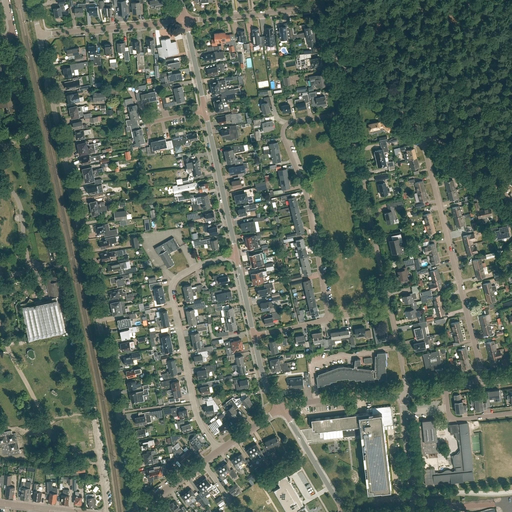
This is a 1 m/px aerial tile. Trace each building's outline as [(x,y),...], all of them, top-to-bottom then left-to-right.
[(60,4),(60,7),(54,8),(54,9),(53,9),(54,12),(55,12),(56,17),(62,15),(62,16),(69,16),(68,11),(65,11),(64,5),(63,3),(65,3),(64,0),(56,0),(58,4),(60,4)] [(86,8),(86,10),(90,10),(90,14),(98,14),(97,6),(95,7),(95,3),(89,3),(89,0),(85,0),(86,3),(86,8)] [(119,0),(113,0),(114,6),(117,6),(118,15),(126,14),(125,10),(126,10),(126,6),(125,6),(125,1),(120,1),(119,1),(119,0)] [(133,14),(140,13),(139,3),(143,3),(143,0),(135,0),(136,2),(132,3),(133,14)] [(151,7),(152,7),(152,8),(152,9),(160,7),(160,6),(160,5),(163,4),(161,0),(150,0),(151,7)] [(104,5),(104,1),(99,1),(100,8),(104,8),(105,13),(104,13),(104,15),(105,15),(105,16),(111,16),(111,7),(112,7),(112,4),(107,4),(107,5),(104,5)] [(83,8),(86,8),(86,3),(78,4),(78,5),(75,5),(76,15),(83,15),(83,8)] [(291,40),(307,37),(314,35),(312,27),(310,27),(310,24),(306,25),(307,28),(305,28),(306,32),(296,34),(293,34),(293,28),(289,28),(291,40)] [(291,40),(289,28),(286,28),(286,26),(279,27),(280,35),(280,37),(281,40),(287,39),(287,41),(291,41),(291,40)] [(273,28),(266,28),(266,33),(266,35),(267,35),(267,36),(265,36),(265,37),(263,37),(263,36),(262,36),(263,46),(276,45),(275,35),(273,35),(273,34),(273,28)] [(259,44),(259,46),(263,46),(262,36),(260,37),(259,29),(252,30),(253,30),(253,35),(252,35),(253,44),(253,45),(259,44)] [(242,31),(238,31),(238,34),(238,35),(239,41),(245,41),(245,42),(246,42),(246,37),(245,37),(244,31),(242,31)] [(220,37),(221,41),(226,41),(225,42),(227,43),(230,43),(230,46),(228,46),(229,52),(237,50),(236,47),(235,40),(231,40),(230,35),(226,35),(225,32),(221,33),(221,37),(220,37)] [(217,41),(221,41),(220,37),(221,37),(221,33),(214,33),(215,39),(212,40),(212,45),(217,45),(217,41)] [(314,35),(307,37),(309,46),(310,46),(311,49),(315,48),(314,45),(316,45),(315,39),(314,35)] [(171,42),(170,38),(161,40),(163,47),(158,48),(160,59),(165,58),(165,56),(179,53),(176,41),(171,42)] [(151,40),(151,39),(147,40),(147,44),(147,47),(143,47),(144,52),(148,52),(148,48),(151,48),(151,53),(155,52),(154,40),(151,40)] [(130,53),(137,52),(137,53),(138,60),(137,60),(138,69),(142,69),(143,72),(145,71),(145,69),(144,55),(140,55),(140,52),(140,47),(140,42),(139,42),(138,41),(135,41),(135,40),(134,40),(133,41),(132,41),(133,46),(129,46),(130,53)] [(125,52),(124,42),(124,41),(120,41),(120,42),(117,43),(118,45),(117,45),(117,49),(118,48),(118,53),(122,53),(122,52),(124,53),(125,60),(129,60),(129,58),(129,52),(125,52)] [(110,45),(110,43),(105,44),(104,44),(104,45),(104,46),(104,47),(105,47),(106,55),(109,55),(110,55),(110,56),(112,56),(112,55),(113,55),(112,45),(110,45)] [(94,64),(101,64),(101,59),(100,53),(97,54),(97,45),(89,46),(90,57),(93,56),(94,64)] [(78,47),(78,46),(76,47),(76,48),(67,50),(67,51),(66,51),(67,54),(68,54),(69,59),(75,57),(76,61),(84,59),(83,55),(81,56),(79,47),(78,47)] [(214,53),(204,55),(206,61),(216,59),(224,57),(222,51),(217,52),(217,51),(214,52),(214,53)] [(311,54),(304,54),(300,55),(300,58),(296,58),(298,65),(307,63),(308,66),(312,65),(312,67),(322,65),(321,61),(320,61),(319,58),(311,59),(311,58),(311,54)] [(175,62),(174,58),(165,60),(166,66),(171,65),(172,68),(180,67),(179,61),(175,62)] [(83,62),(76,63),(77,66),(71,67),(70,66),(64,68),(65,77),(75,75),(74,69),(84,68),(83,66),(88,66),(87,61),(83,62)] [(223,66),(223,63),(216,64),(217,67),(207,69),(209,76),(212,75),(213,76),(219,75),(218,73),(224,72),(223,70),(225,69),(224,66),(223,66)] [(167,72),(160,74),(160,77),(167,76),(168,82),(173,81),(173,80),(182,78),(181,72),(173,74),(172,71),(167,72)] [(323,76),(322,74),(315,76),(311,77),(312,80),(315,80),(314,79),(315,79),(317,87),(325,86),(324,81),(325,81),(325,80),(326,79),(326,76),(324,76),(324,75),(323,76)] [(79,84),(78,77),(78,76),(72,78),(73,80),(65,82),(66,86),(65,86),(66,89),(74,88),(74,87),(78,86),(78,84),(79,84)] [(224,86),(226,86),(225,81),(224,82),(224,80),(218,81),(214,82),(210,83),(212,89),(224,86)] [(176,95),(183,93),(182,86),(180,87),(179,84),(171,86),(172,89),(174,89),(176,95)] [(224,86),(212,89),(213,94),(217,93),(217,94),(221,93),(226,91),(226,89),(227,88),(226,86),(224,86)] [(150,100),(157,99),(156,97),(162,96),(160,90),(160,88),(154,89),(154,91),(148,93),(150,100)] [(106,100),(105,91),(94,92),(95,101),(106,100)] [(73,94),(67,95),(69,102),(74,101),(74,102),(80,101),(78,92),(73,94)] [(150,100),(148,93),(142,94),(142,92),(135,93),(137,101),(142,100),(143,102),(150,100)] [(10,100),(9,93),(0,94),(0,106),(8,105),(9,111),(16,110),(14,100),(10,100)] [(183,103),(183,101),(185,100),(185,99),(186,99),(185,96),(184,96),(183,93),(176,95),(177,101),(175,101),(168,102),(168,104),(167,104),(168,107),(183,103)] [(295,99),(295,101),(295,105),(297,105),(298,110),(306,108),(305,103),(309,102),(308,94),(302,95),(302,97),(295,99)] [(317,98),(316,95),(311,96),(312,101),(316,101),(317,104),(317,106),(322,105),(326,104),(325,96),(317,98)] [(215,106),(224,104),(223,102),(228,101),(227,97),(222,99),(222,98),(214,100),(215,106)] [(264,114),(268,113),(268,112),(270,111),(268,105),(272,104),(270,97),(264,98),(265,103),(261,104),(264,114)] [(130,113),(138,111),(136,104),(134,105),(132,98),(125,99),(126,108),(129,107),(130,113)] [(291,111),(290,106),(293,105),(292,98),(287,99),(288,104),(281,106),(282,107),(281,107),(281,110),(282,110),(283,113),(291,111)] [(127,126),(138,124),(137,119),(139,118),(138,111),(130,113),(131,119),(126,120),(127,126)] [(238,122),(236,114),(230,114),(230,113),(225,114),(226,116),(225,116),(218,118),(219,122),(220,122),(220,124),(227,122),(227,121),(232,120),(232,124),(238,122)] [(260,124),(260,125),(263,124),(264,131),(268,130),(268,129),(273,128),(272,121),(265,122),(264,118),(259,119),(253,120),(254,125),(260,124)] [(381,125),(380,122),(369,124),(370,130),(371,130),(373,134),(376,132),(375,129),(383,127),(383,128),(388,132),(392,127),(390,125),(388,127),(384,124),(381,125)] [(135,137),(143,135),(141,128),(139,129),(138,124),(127,126),(130,126),(132,131),(134,131),(135,137)] [(223,133),(222,133),(223,137),(226,136),(227,139),(236,137),(235,133),(237,132),(236,125),(231,126),(230,126),(230,128),(226,129),(226,130),(222,131),(223,133)] [(91,133),(90,129),(84,130),(80,131),(75,132),(77,139),(85,137),(84,134),(91,133)] [(198,139),(197,133),(192,134),(192,133),(190,133),(189,134),(189,135),(189,134),(188,134),(173,137),(176,152),(182,151),(181,142),(185,142),(185,144),(187,145),(190,145),(191,143),(190,141),(190,140),(198,139)] [(143,135),(135,137),(136,143),(134,143),(135,147),(143,145),(142,143),(144,142),(143,135)] [(338,205),(346,203),(343,189),(345,188),(335,135),(326,137),(332,170),(323,171),(324,176),(331,174),(331,177),(313,180),(315,192),(333,188),(334,194),(333,194),(334,202),(335,201),(336,203),(338,203),(338,205)] [(158,140),(160,148),(166,147),(167,149),(173,148),(172,140),(166,141),(165,139),(158,140)] [(154,149),(160,148),(158,140),(152,142),(152,144),(150,145),(150,146),(147,147),(149,154),(155,153),(154,149)] [(79,149),(94,146),(98,145),(97,143),(89,145),(88,141),(85,142),(78,144),(79,149)] [(271,153),(279,152),(277,142),(270,144),(271,149),(263,150),(264,154),(271,153)] [(380,158),(384,157),(383,152),(388,151),(387,147),(386,142),(381,143),(382,150),(375,151),(375,154),(374,154),(375,158),(376,158),(376,159),(380,158)] [(226,157),(235,155),(234,153),(241,151),(241,149),(244,148),(243,145),(233,146),(234,150),(232,150),(232,149),(225,150),(226,157)] [(94,146),(79,149),(80,155),(87,153),(87,154),(91,154),(90,151),(88,152),(88,150),(95,149),(94,146)] [(407,152),(403,153),(405,161),(409,160),(417,158),(414,148),(407,150),(407,152)] [(175,153),(177,164),(183,163),(181,152),(175,153)] [(279,152),(271,153),(273,162),(281,161),(279,152)] [(97,160),(96,155),(91,157),(90,156),(81,158),(82,164),(86,163),(87,164),(91,163),(91,161),(97,160)] [(226,157),(228,163),(235,162),(235,165),(243,163),(242,159),(238,160),(237,157),(235,158),(235,155),(226,157)] [(187,168),(199,165),(198,158),(189,160),(188,157),(184,157),(186,163),(187,168)] [(377,159),(377,162),(378,166),(386,165),(386,167),(389,166),(389,167),(388,167),(389,170),(395,169),(394,166),(393,162),(385,162),(384,157),(380,158),(376,159),(377,159)] [(417,158),(409,160),(412,169),(419,167),(417,158)] [(248,168),(247,162),(244,163),(243,163),(235,165),(236,166),(229,168),(230,174),(245,171),(245,168),(248,168)] [(194,176),(197,175),(198,176),(200,176),(200,175),(201,174),(199,165),(187,168),(185,168),(185,172),(191,175),(191,172),(193,172),(194,176)] [(83,169),(84,175),(99,172),(98,169),(92,170),(92,167),(83,169)] [(280,180),(288,178),(286,169),(279,170),(280,180)] [(99,175),(99,172),(84,175),(86,182),(94,180),(94,177),(99,175)] [(235,189),(238,187),(238,186),(242,186),(240,177),(234,178),(234,180),(232,181),(233,187),(234,187),(235,189)] [(288,178),(280,180),(282,189),(290,188),(288,178)] [(467,185),(467,186),(468,186),(472,189),(476,185),(469,179),(467,185)] [(448,191),(455,189),(453,180),(445,182),(448,191)] [(257,191),(267,188),(265,181),(255,183),(257,191)] [(387,194),(387,193),(390,192),(389,188),(386,188),(385,183),(383,183),(383,181),(379,182),(380,184),(379,184),(381,195),(387,194)] [(417,192),(425,190),(422,181),(415,183),(417,192)] [(198,184),(197,182),(182,185),(177,186),(177,185),(172,186),(175,197),(184,195),(183,191),(187,190),(195,188),(197,188),(198,191),(200,191),(209,189),(207,183),(202,184),(199,184),(199,183),(198,184)] [(102,188),(101,185),(97,186),(97,185),(88,187),(88,190),(89,194),(98,192),(98,189),(102,188)] [(247,201),(247,200),(248,200),(247,196),(253,195),(252,188),(244,189),(245,193),(235,195),(236,202),(244,201),(244,202),(247,201)] [(455,189),(448,191),(450,200),(457,198),(455,189)] [(425,190),(417,192),(420,201),(427,200),(425,190)] [(194,204),(209,201),(208,194),(198,196),(199,200),(194,201),(194,204)] [(291,207),(298,205),(296,197),(291,198),(290,194),(281,196),(282,201),(289,199),(289,200),(289,204),(290,204),(291,207)] [(324,196),(330,232),(339,230),(338,224),(342,223),(344,231),(351,229),(346,205),(339,206),(341,217),(336,218),(332,195),(324,196)] [(209,201),(194,204),(195,207),(197,206),(197,210),(210,207),(209,201)] [(389,212),(385,212),(387,223),(393,222),(392,216),(394,216),(393,208),(403,205),(402,201),(387,205),(389,212)] [(479,211),(478,208),(479,208),(477,202),(473,203),(475,209),(476,215),(478,214),(479,219),(481,218),(483,224),(488,222),(486,217),(492,215),(490,208),(479,211)] [(244,216),(243,214),(247,214),(246,212),(257,209),(256,203),(249,204),(244,205),(244,208),(238,209),(239,215),(240,217),(244,216)] [(110,205),(105,206),(91,209),(93,215),(99,214),(102,214),(101,211),(107,210),(111,209),(110,205)] [(293,216),(300,214),(298,205),(291,207),(292,210),(291,210),(292,214),(293,214),(293,216)] [(454,217),(462,215),(461,214),(459,206),(452,208),(454,217)] [(115,221),(127,219),(126,210),(114,212),(115,221)] [(215,218),(214,212),(200,215),(201,219),(206,217),(207,220),(215,218)] [(426,224),(433,223),(431,213),(423,215),(426,224)] [(295,224),(302,223),(300,214),(293,216),(293,218),(293,222),(294,221),(295,224)] [(462,215),(454,217),(457,227),(464,225),(462,216),(462,215)] [(495,231),(497,239),(502,238),(510,236),(508,228),(509,226),(511,227),(511,225),(511,218),(508,225),(499,227),(500,230),(495,231)] [(241,223),(241,226),(241,229),(242,229),(242,230),(250,228),(250,232),(256,230),(254,221),(249,222),(241,223)] [(302,223),(295,224),(296,227),(295,228),(296,232),(297,231),(297,233),(304,232),(302,223)] [(433,223),(426,224),(426,226),(428,234),(435,232),(433,223)] [(104,233),(105,236),(118,234),(117,229),(110,230),(111,231),(110,231),(108,224),(105,225),(96,226),(96,229),(97,233),(97,232),(98,234),(104,233)] [(211,228),(211,225),(204,226),(205,232),(209,231),(210,234),(218,233),(217,227),(211,228)] [(55,259),(49,230),(40,232),(35,233),(35,235),(36,237),(41,262),(46,261),(55,259)] [(465,246),(473,244),(472,240),(475,239),(474,234),(470,235),(470,234),(463,236),(465,246)] [(245,243),(254,241),(254,240),(257,239),(256,235),(246,237),(246,240),(245,240),(245,241),(245,243)] [(109,247),(110,246),(112,246),(112,243),(117,242),(115,236),(113,237),(108,238),(105,238),(106,241),(100,242),(101,245),(100,246),(99,246),(99,247),(100,247),(100,248),(101,248),(106,247),(108,247),(109,247)] [(174,251),(180,247),(174,237),(155,248),(159,256),(161,255),(168,268),(174,264),(169,253),(174,250),(174,251)] [(213,249),(218,248),(217,239),(212,240),(211,238),(200,240),(200,239),(194,240),(195,247),(199,247),(198,245),(207,243),(208,247),(212,246),(213,249)] [(298,249),(305,247),(303,238),(296,240),(297,242),(294,242),(295,246),(297,246),(298,249)] [(393,253),(401,251),(399,239),(390,241),(393,253)] [(245,243),(246,246),(247,247),(248,246),(248,249),(258,247),(257,241),(254,241),(245,243)] [(429,255),(437,253),(434,243),(429,245),(427,245),(428,247),(424,248),(425,254),(429,253),(429,255)] [(473,244),(465,246),(468,255),(475,253),(477,252),(476,247),(474,247),(473,244)] [(300,257),(307,256),(305,247),(298,249),(299,251),(298,252),(299,256),(300,255),(300,257)] [(115,255),(114,251),(109,252),(106,253),(102,254),(102,256),(101,256),(102,260),(106,260),(107,260),(111,259),(110,256),(115,255)] [(251,261),(263,258),(262,252),(250,255),(251,261)] [(437,253),(429,255),(430,256),(432,264),(439,262),(437,253)] [(302,266),(309,264),(307,256),(300,257),(301,259),(300,259),(301,263),(302,266)] [(264,263),(263,258),(251,261),(252,267),(263,264),(264,264),(264,263)] [(475,270),(483,268),(480,258),(473,260),(475,270)] [(149,259),(144,262),(147,268),(152,265),(149,259)] [(409,277),(407,268),(407,266),(414,265),(413,259),(404,261),(406,267),(404,268),(404,270),(398,271),(399,276),(398,276),(398,279),(399,279),(400,281),(401,282),(402,282),(410,280),(409,277)] [(109,273),(113,272),(113,270),(121,268),(125,267),(124,262),(120,263),(108,266),(109,273)] [(309,264),(302,266),(303,269),(302,269),(303,273),(304,273),(304,275),(311,273),(309,264)] [(61,284),(58,269),(58,268),(57,268),(57,267),(56,267),(47,269),(48,273),(45,274),(46,282),(47,284),(49,293),(50,299),(52,298),(52,300),(50,301),(49,301),(46,302),(40,303),(39,303),(35,304),(35,303),(35,302),(34,301),(30,298),(28,301),(21,303),(29,340),(65,332),(67,338),(71,337),(71,334),(72,333),(67,310),(66,307),(61,284),(61,283),(61,284)] [(483,268),(475,270),(478,279),(485,277),(483,268)] [(432,281),(440,279),(437,269),(430,271),(432,281)] [(128,278),(128,277),(132,276),(132,273),(129,274),(127,274),(116,276),(110,277),(112,283),(117,282),(118,285),(125,284),(123,279),(128,278)] [(219,278),(218,274),(213,276),(214,279),(215,279),(217,287),(221,286),(220,284),(224,283),(225,284),(228,283),(228,282),(229,282),(228,276),(219,278)] [(440,279),(432,281),(435,290),(442,288),(440,279)] [(305,290),(312,288),(310,280),(303,281),(304,283),(303,283),(304,287),(305,287),(305,290)] [(149,284),(150,290),(154,289),(156,295),(158,295),(164,294),(162,286),(161,287),(160,282),(149,284)] [(259,295),(268,294),(271,293),(270,289),(270,287),(273,287),(272,282),(264,284),(264,287),(265,288),(258,290),(259,295)] [(483,284),(485,293),(494,291),(497,290),(495,285),(491,286),(490,282),(483,284)] [(192,292),(196,292),(203,290),(201,284),(196,286),(196,288),(192,289),(191,285),(183,286),(185,294),(192,292)] [(407,288),(409,287),(408,284),(399,286),(401,294),(408,293),(407,288)] [(411,306),(416,305),(416,301),(414,302),(413,299),(416,298),(415,293),(419,292),(418,285),(411,286),(413,293),(409,294),(409,295),(403,296),(405,303),(410,302),(411,306)] [(126,298),(132,297),(137,296),(136,292),(126,294),(126,291),(123,292),(122,288),(118,289),(115,290),(110,292),(110,295),(110,298),(111,298),(125,295),(126,298)] [(307,299),(314,297),(312,288),(305,290),(306,293),(305,293),(306,297),(307,297),(307,299)] [(222,293),(221,290),(211,292),(212,295),(216,294),(217,301),(222,300),(222,299),(232,297),(231,291),(222,293)] [(494,291),(485,293),(488,303),(495,301),(493,292),(494,292),(494,291)] [(192,292),(185,294),(186,301),(194,299),(193,295),(196,295),(196,292),(192,292)] [(158,295),(156,295),(157,305),(163,303),(163,302),(165,301),(164,294),(158,295)] [(435,306),(442,305),(440,295),(432,297),(435,306)] [(309,307),(316,306),(314,297),(307,299),(308,301),(307,301),(308,305),(309,305),(309,307)] [(113,309),(125,306),(124,300),(111,303),(113,309)] [(272,305),(271,301),(268,302),(260,303),(262,310),(269,308),(270,312),(278,310),(277,306),(274,307),(274,305),(272,305)] [(416,305),(411,306),(412,309),(406,311),(408,318),(414,317),(421,316),(419,310),(416,311),(415,308),(417,308),(416,305)] [(442,305),(435,306),(437,316),(445,314),(442,305)] [(125,306),(113,309),(114,314),(126,312),(125,306)] [(316,306),(309,307),(310,311),(306,311),(307,315),(311,314),(311,317),(318,315),(316,306)] [(226,316),(234,314),(233,310),(232,307),(225,309),(226,316)] [(188,317),(195,316),(193,309),(186,310),(188,317)] [(156,320),(168,318),(167,311),(160,312),(161,317),(159,318),(159,317),(156,317),(156,320)] [(266,325),(274,323),(273,320),(280,318),(279,311),(272,312),(273,316),(270,317),(264,319),(266,325)] [(118,326),(119,326),(120,327),(128,325),(132,325),(131,319),(137,318),(136,313),(126,315),(127,318),(118,320),(119,323),(118,323),(118,326)] [(225,323),(235,321),(235,319),(235,318),(234,314),(226,316),(227,319),(224,320),(225,323)] [(479,316),(482,326),(489,324),(489,321),(491,321),(490,314),(479,316)] [(195,316),(188,317),(189,325),(196,323),(195,316)] [(170,325),(168,318),(156,320),(157,323),(160,323),(160,322),(162,321),(163,326),(170,325)] [(237,328),(235,321),(225,323),(224,323),(225,331),(237,328)] [(414,328),(416,339),(421,338),(424,337),(427,336),(425,327),(427,326),(426,321),(418,323),(419,327),(414,328)] [(452,333),(461,331),(458,322),(451,323),(453,332),(452,332),(452,333)] [(489,324),(482,326),(484,335),(492,333),(489,325),(489,324)] [(381,343),(380,341),(387,339),(385,332),(378,333),(376,325),(372,326),(375,344),(381,343)] [(137,331),(136,326),(129,327),(129,330),(128,330),(121,331),(122,339),(130,337),(129,333),(137,331)] [(364,331),(364,327),(354,329),(356,336),(364,335),(365,338),(371,337),(370,330),(364,331)] [(339,331),(340,338),(341,340),(348,338),(349,340),(350,340),(351,345),(355,344),(352,335),(349,335),(348,329),(339,331)] [(335,341),(341,340),(340,338),(339,331),(330,333),(331,338),(327,339),(328,345),(335,344),(335,341)] [(461,331),(452,333),(452,334),(454,334),(456,342),(463,340),(461,331)] [(193,341),(200,340),(198,332),(191,334),(190,334),(190,338),(192,338),(193,341)] [(328,345),(327,339),(325,339),(325,338),(322,339),(322,338),(321,332),(312,334),(313,343),(320,342),(321,347),(326,346),(328,345)] [(163,344),(171,343),(170,335),(162,337),(163,344)] [(305,342),(304,335),(295,336),(297,343),(302,342),(303,347),(309,346),(308,341),(305,342)] [(421,338),(422,342),(414,344),(416,351),(426,348),(425,344),(429,344),(428,339),(434,338),(434,335),(427,336),(424,337),(421,338)] [(282,346),(289,344),(288,338),(273,340),(274,341),(269,342),(272,353),(278,352),(277,346),(282,345),(282,346)] [(201,339),(200,340),(193,341),(194,348),(201,347),(201,348),(204,348),(202,339),(201,339)] [(241,339),(233,341),(233,339),(230,339),(230,341),(224,342),(225,348),(229,347),(242,344),(241,339)] [(131,350),(130,347),(135,346),(134,341),(121,344),(121,345),(120,346),(121,347),(121,348),(122,351),(128,350),(131,350)] [(489,352),(496,350),(496,349),(493,341),(486,343),(489,352)] [(171,343),(163,344),(164,348),(162,348),(163,354),(165,353),(165,352),(173,350),(171,343)] [(227,356),(234,354),(234,351),(243,349),(242,344),(229,347),(230,353),(227,353),(227,356)] [(460,359),(467,357),(465,348),(458,350),(460,359)] [(207,350),(201,351),(202,354),(194,356),(196,363),(206,361),(205,357),(208,356),(207,350)] [(496,350),(489,352),(491,361),(498,360),(498,358),(501,358),(500,351),(496,351),(496,350)] [(435,369),(436,371),(442,370),(438,351),(423,354),(425,363),(427,370),(435,369)] [(140,352),(132,354),(132,355),(130,356),(124,358),(125,361),(124,362),(124,364),(125,364),(125,365),(130,364),(131,364),(133,364),(133,363),(134,363),(133,359),(142,357),(140,352)] [(338,367),(323,372),(318,374),(319,376),(316,376),(318,386),(324,385),(324,384),(330,383),(330,382),(336,381),(336,379),(348,378),(349,379),(355,379),(355,380),(361,379),(361,381),(368,380),(368,382),(374,381),(374,378),(376,378),(378,378),(378,380),(387,379),(385,366),(386,366),(386,359),(386,352),(377,353),(377,356),(375,356),(375,369),(373,370),(364,369),(363,368),(358,368),(357,368),(357,365),(361,364),(360,359),(355,360),(355,362),(354,365),(354,367),(344,366),(338,367)] [(236,364),(244,363),(243,355),(236,357),(235,357),(234,354),(227,356),(229,356),(229,360),(235,359),(236,364)] [(275,365),(284,363),(283,357),(278,358),(270,360),(272,366),(275,365)] [(467,357),(460,359),(460,360),(463,369),(470,367),(467,357)] [(169,368),(176,366),(174,359),(167,361),(167,358),(161,359),(162,364),(168,363),(169,368)] [(244,363),(236,364),(238,373),(239,373),(246,372),(244,363)] [(275,365),(272,366),(273,371),(280,369),(280,370),(283,369),(284,372),(290,371),(289,368),(288,368),(287,363),(284,363),(275,365)] [(199,378),(207,376),(210,376),(209,373),(210,372),(210,371),(214,370),(213,364),(207,366),(207,369),(197,371),(199,378)] [(176,366),(169,368),(170,371),(167,371),(167,373),(164,373),(165,379),(174,377),(173,374),(177,373),(176,366)] [(128,377),(136,376),(135,373),(141,372),(141,368),(131,370),(126,371),(127,374),(126,374),(127,377),(128,377)] [(309,375),(308,374),(305,374),(306,379),(303,380),(302,377),(289,379),(290,384),(290,385),(291,384),(293,384),(294,389),(304,388),(303,385),(310,384),(309,375)] [(240,381),(239,378),(234,379),(235,384),(236,384),(237,390),(242,389),(242,387),(249,386),(247,379),(240,381)] [(136,382),(136,380),(128,382),(129,389),(136,387),(136,386),(141,385),(140,382),(136,382)] [(179,381),(172,382),(171,380),(161,382),(162,386),(172,384),(173,389),(173,390),(180,388),(179,381)] [(202,394),(210,392),(209,387),(214,386),(213,384),(219,383),(219,380),(213,380),(207,382),(208,386),(200,387),(202,394)] [(173,389),(167,390),(168,394),(173,393),(174,397),(175,398),(169,399),(170,402),(175,401),(179,401),(179,396),(182,395),(180,388),(173,390),(173,389)] [(500,401),(499,390),(484,391),(485,398),(488,397),(489,398),(494,398),(495,402),(500,401)] [(141,400),(140,394),(140,391),(136,392),(130,393),(132,402),(141,400)] [(460,401),(459,394),(454,395),(456,413),(467,412),(466,405),(463,406),(462,401),(460,401)] [(206,406),(204,406),(205,409),(205,410),(206,414),(214,412),(214,410),(218,409),(216,404),(213,399),(211,396),(208,397),(209,400),(208,400),(209,404),(209,405),(206,406)] [(235,399),(233,400),(237,406),(243,402),(244,404),(244,405),(244,406),(245,407),(246,408),(247,407),(250,405),(251,405),(252,404),(252,403),(247,396),(244,399),(242,397),(235,399)] [(232,419),(239,414),(234,408),(237,406),(233,400),(232,399),(226,403),(228,405),(224,407),(226,411),(232,419)] [(482,403),(482,399),(471,400),(471,405),(475,405),(476,411),(487,409),(486,403),(482,403)] [(393,425),(391,406),(372,408),(372,413),(369,413),(369,412),(311,419),(312,429),(315,429),(316,431),(320,431),(320,436),(323,436),(324,439),(343,437),(343,436),(359,434),(358,426),(361,426),(362,438),(363,448),(366,448),(366,450),(365,451),(369,489),(373,489),(373,491),(379,491),(381,490),(381,491),(391,490),(384,432),(382,432),(382,429),(384,429),(384,426),(393,425)] [(180,418),(188,417),(187,410),(177,412),(177,409),(176,409),(176,407),(163,409),(164,416),(168,415),(167,414),(172,413),(173,416),(179,415),(180,418)] [(144,423),(152,422),(150,415),(152,415),(156,415),(157,418),(162,417),(161,410),(150,411),(142,413),(143,416),(135,418),(137,425),(140,424),(141,427),(144,427),(144,423)] [(66,421),(68,427),(90,422),(88,416),(66,421)] [(426,455),(425,453),(437,452),(436,441),(437,441),(435,419),(422,421),(423,426),(419,426),(422,454),(422,456),(426,455)] [(220,426),(216,420),(209,425),(215,434),(221,430),(222,433),(230,428),(226,422),(220,426)] [(182,421),(177,423),(178,429),(182,428),(184,432),(188,431),(188,432),(191,431),(191,430),(192,429),(192,428),(191,426),(190,423),(185,425),(184,421),(182,421)] [(449,425),(450,429),(450,433),(455,433),(455,434),(455,435),(455,436),(456,436),(456,437),(455,437),(456,439),(457,439),(458,443),(458,444),(459,444),(459,445),(459,446),(459,447),(459,448),(460,448),(460,449),(460,450),(460,451),(459,451),(459,452),(458,454),(457,454),(456,454),(455,454),(454,454),(454,455),(451,456),(453,460),(453,461),(453,463),(453,464),(454,465),(454,467),(455,468),(455,469),(455,470),(454,470),(454,471),(453,471),(452,471),(451,471),(451,470),(450,470),(449,470),(448,470),(447,470),(446,470),(445,470),(444,471),(443,471),(442,472),(441,472),(440,472),(439,472),(438,472),(438,473),(436,473),(435,473),(435,468),(433,468),(424,469),(425,485),(434,484),(473,480),(469,433),(469,431),(468,423),(459,424),(458,424),(449,425)] [(4,432),(3,427),(0,427),(0,461),(1,461),(0,458),(0,454),(3,454),(3,455),(8,454),(9,455),(20,453),(18,442),(16,433),(12,434),(11,430),(4,432)] [(145,429),(136,431),(137,434),(136,434),(136,436),(137,436),(137,437),(143,436),(143,437),(147,436),(146,431),(147,431),(147,429),(145,429)] [(80,442),(79,430),(70,430),(70,443),(80,442)] [(195,436),(189,441),(190,447),(190,449),(192,451),(195,448),(196,450),(202,445),(200,442),(198,440),(195,436)] [(271,439),(273,445),(277,444),(278,447),(282,445),(278,438),(277,439),(276,437),(271,439)] [(154,443),(153,439),(149,440),(146,440),(146,441),(141,442),(142,449),(150,447),(150,444),(154,443)] [(273,445),(271,439),(265,442),(266,445),(264,446),(268,454),(276,450),(273,445)] [(256,444),(251,447),(259,460),(264,457),(265,458),(268,456),(263,449),(261,451),(256,444)] [(177,448),(176,449),(175,447),(173,449),(174,456),(177,459),(179,457),(182,461),(189,456),(191,454),(192,453),(188,449),(188,450),(187,449),(185,451),(185,452),(183,449),(182,450),(179,446),(177,448)] [(246,450),(251,457),(253,461),(255,460),(256,461),(258,459),(259,460),(251,447),(246,450)] [(144,458),(152,457),(152,454),(156,454),(156,450),(155,451),(154,450),(151,451),(147,451),(147,453),(143,454),(144,458)] [(236,457),(241,464),(244,463),(243,462),(246,461),(241,454),(236,457)] [(243,467),(241,464),(236,457),(231,460),(238,471),(243,467)] [(78,465),(78,462),(75,462),(76,466),(77,470),(72,470),(73,475),(82,474),(82,471),(85,470),(85,464),(78,465)] [(226,474),(229,473),(232,478),(237,475),(233,469),(231,470),(226,463),(221,466),(226,474)] [(159,478),(163,477),(163,475),(167,474),(165,465),(149,468),(150,470),(147,470),(148,474),(147,474),(148,480),(150,481),(154,480),(154,479),(159,478)] [(227,476),(226,474),(221,466),(216,470),(221,477),(220,477),(223,481),(221,482),(223,485),(225,484),(223,480),(225,478),(227,476)] [(280,486),(274,490),(286,511),(306,511),(307,510),(304,506),(305,505),(305,504),(302,506),(300,502),(302,501),(290,481),(291,480),(290,479),(289,480),(286,475),(277,480),(280,486)] [(208,491),(212,488),(214,490),(215,490),(217,488),(214,484),(213,485),(211,483),(211,484),(206,478),(204,479),(203,479),(200,481),(208,491)] [(248,485),(249,487),(260,481),(258,478),(248,485)] [(49,501),(52,502),(54,503),(55,502),(56,502),(57,493),(57,487),(53,487),(52,481),(47,481),(47,493),(50,493),(49,501)] [(210,492),(208,491),(200,481),(198,482),(199,483),(196,485),(201,491),(198,494),(207,505),(209,502),(206,498),(205,498),(204,497),(210,492)] [(13,497),(14,487),(7,486),(5,496),(13,497)] [(234,487),(234,486),(229,490),(231,493),(232,493),(235,497),(237,495),(239,494),(236,490),(236,489),(234,487)] [(69,495),(69,490),(63,489),(63,495),(62,495),(61,502),(65,502),(65,503),(67,503),(68,503),(69,499),(70,497),(69,496),(69,495)] [(207,505),(198,494),(196,495),(191,489),(189,490),(188,490),(186,492),(191,499),(194,497),(197,500),(199,499),(204,506),(207,505)] [(244,501),(254,494),(250,489),(240,496),(244,501)] [(186,502),(191,499),(186,492),(183,494),(184,494),(181,496),(186,502)] [(96,506),(94,493),(86,495),(87,498),(86,498),(87,502),(88,501),(89,506),(92,506),(93,506),(95,506),(96,506)] [(218,504),(224,500),(221,496),(215,500),(218,504)] [(177,504),(175,501),(173,503),(173,502),(169,505),(174,511),(175,511),(184,511),(187,510),(183,505),(180,507),(178,503),(177,504)]
